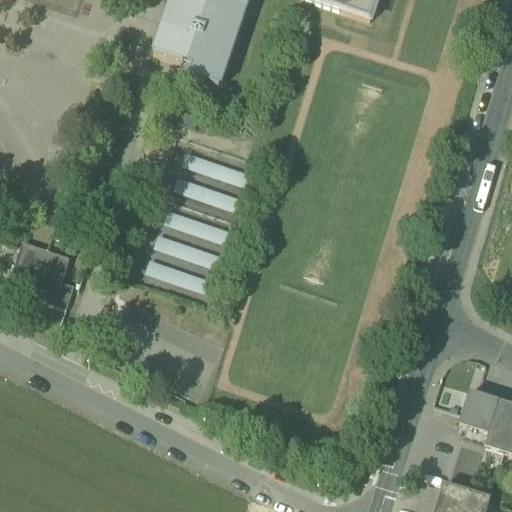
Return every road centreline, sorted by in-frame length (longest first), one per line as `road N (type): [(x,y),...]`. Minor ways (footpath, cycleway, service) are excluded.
road 1 (residential): [(317,511),(0,358)]
road 2 (unclassified): [(436,330),(511,73)]
road 3 (unclassified): [(382,511),(436,330)]
